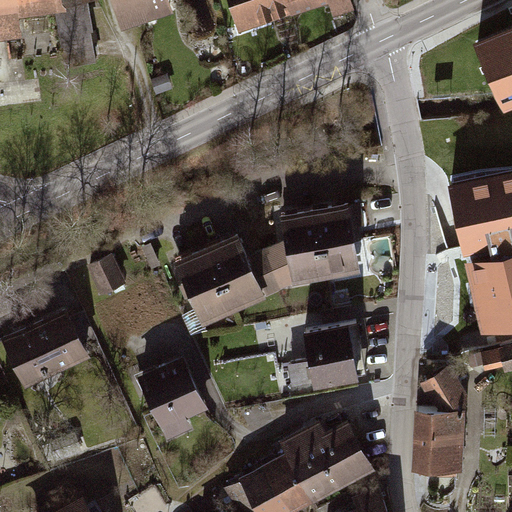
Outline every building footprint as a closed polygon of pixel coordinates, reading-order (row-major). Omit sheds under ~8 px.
[(0,0),(0,35),(24,32),(21,5),(20,0),(0,0)] [(20,0),(21,5),(58,0),(66,62),(99,58),(91,0),(20,0)] [(122,0),(130,22),(181,5),(179,0),(122,0)] [(238,0),(246,23),(299,7),(297,0),(238,0)] [(297,0),(299,7),(322,0),(333,0),(337,11),(358,4),(357,0),(297,0)] [(511,28),(479,42),(501,92),(511,90),(511,28)] [(437,204),(448,266),(460,263),(451,222),(511,208),(511,146),(439,165),(437,204)] [(511,208),(451,222),(460,263),(448,266),(469,358),(502,350),(508,377),(511,376),(511,208)] [(351,209),(318,214),(330,286),(363,280),(351,209)] [(296,291),(330,286),(318,214),(284,220),(289,249),(271,257),(287,296),(296,291)] [(241,236),(207,250),(236,317),(287,296),(271,257),(253,264),(241,236)] [(153,248),(144,251),(153,274),(162,270),(153,248)] [(201,332),(236,317),(207,250),(172,265),(201,332)] [(117,259),(91,270),(103,300),(130,289),(117,259)] [(2,345),(24,394),(88,364),(65,315),(2,345)] [(357,323),(309,330),(314,365),(291,368),(295,391),(366,381),(357,323)] [(207,413),(183,356),(139,374),(168,443),(191,434),(186,422),(207,413)] [(424,391),(437,414),(419,414),(418,480),(466,481),(467,415),(474,411),(454,374),(424,391)] [(284,449),(290,462),(314,510),(379,478),(355,430),(328,443),(322,430),(284,449)] [(261,511),(309,511),(314,510),(290,462),(247,483),(261,511)] [(356,511),(385,511),(380,496),(354,506),(356,511)]
